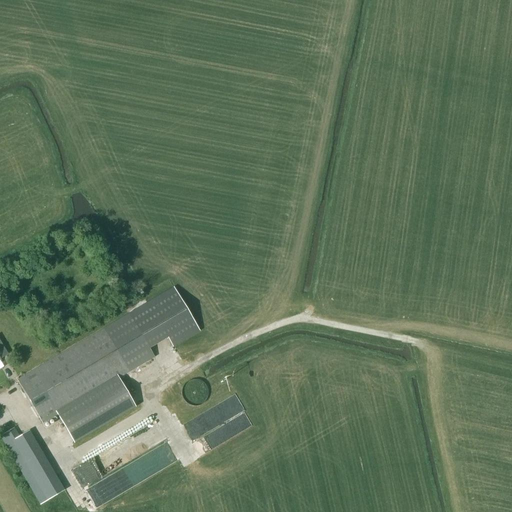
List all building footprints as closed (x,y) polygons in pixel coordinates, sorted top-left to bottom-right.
[(16,274),(20,282),(27,277),(23,270),(16,274)] [(136,407),(120,378),(154,357),(150,350),(169,339),(173,346),(199,331),(173,287),(17,379),(43,424),(58,414),(75,443),(136,407)] [(238,396),(184,421),(193,438),(246,413),(238,396)] [(14,427),(0,435),(40,505),(65,490),(30,430),(19,436),(14,427)] [(106,502),(170,472),(164,459),(100,489),(106,502)]
